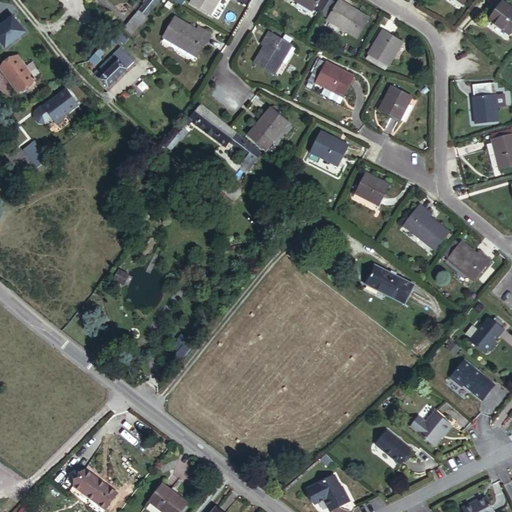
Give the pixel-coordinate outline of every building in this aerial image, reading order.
[(145,0),(138,8),(147,16),(160,0),(145,0)] [(197,0),(193,8),(213,20),(224,0),(197,0)] [(316,12),(322,15),(330,2),(326,0),(290,0),(313,15),(316,12)] [(511,0),(508,0),(498,15),(511,25),(511,0)] [(330,2),(322,15),(331,21),(329,25),(361,43),(373,23),(342,4),(339,8),(330,2)] [(147,16),(138,8),(123,26),(132,33),(147,16)] [(27,30),(13,12),(6,17),(8,19),(0,25),(0,35),(7,45),(27,30)] [(195,33),(175,20),(163,41),(198,62),(212,38),(197,29),(195,33)] [(292,48),(268,33),(259,47),(264,50),(251,70),(269,83),(292,48)] [(408,47),(388,34),(373,59),(393,71),(408,47)] [(134,61),(120,47),(96,72),(110,86),(134,61)] [(104,50),(101,48),(91,59),(96,63),(102,55),(101,54),(104,50)] [(3,66),(22,90),(37,79),(19,54),(3,66)] [(353,78),(324,65),(315,85),(344,98),(353,78)] [(80,99),(69,86),(46,104),(45,103),(37,109),(35,115),(39,119),(45,120),(52,115),(55,119),(80,99)] [(501,89),(480,91),(480,102),(476,103),(480,129),(504,126),(503,114),(511,112),(510,101),(502,102),(501,89)] [(411,102),(389,92),(378,116),(399,126),(411,102)] [(238,131),(205,101),(189,119),(194,123),(196,120),(224,145),(229,141),(246,156),(251,150),(234,135),(238,131)] [(272,108),(249,134),(267,150),(290,123),(272,108)] [(348,147),(322,133),(311,155),(336,168),(348,147)] [(511,167),(511,135),(490,142),(498,171),(511,167)] [(386,187),(365,176),(354,196),(375,207),(386,187)] [(430,217),(418,208),(403,228),(434,253),(448,236),(427,220),(430,217)] [(476,257),(456,241),(443,259),(476,284),(491,264),(479,253),(476,257)] [(422,287),(387,270),(378,287),(413,304),(422,287)] [(469,343),(468,345),(482,356),(486,352),(488,354),(494,347),(491,345),(501,333),(486,321),(476,334),(469,343)] [(463,338),(469,343),(476,334),(470,330),(463,338)] [(182,335),(169,356),(181,363),(194,343),(182,335)] [(460,353),(452,347),(448,352),(456,359),(460,353)] [(495,388),(466,365),(451,382),(463,392),(464,389),(483,404),(495,388)] [(435,450),(451,430),(436,418),(427,428),(419,422),(410,432),(435,450)] [(411,456),(386,437),(376,450),(401,470),(411,456)] [(119,496),(87,472),(76,488),(108,511),(119,496)] [(332,511),(346,505),(340,494),(333,481),(307,496),(315,510),(324,505),(326,511),(332,511)] [(182,503),(169,490),(155,506),(161,511),(193,511),(195,510),(184,500),(182,503)] [(344,492),(340,494),(346,505),(332,511),(340,511),(351,506),(344,492)] [(494,511),(489,502),(469,511),(494,511)]
